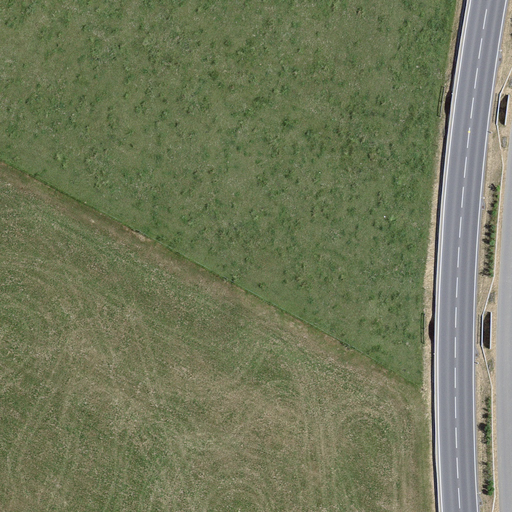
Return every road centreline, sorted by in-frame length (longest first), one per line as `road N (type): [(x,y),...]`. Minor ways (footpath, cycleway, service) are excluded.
road 1 (secondary): [(459,511),(452,419),(462,202),(487,0)]
road 2 (track): [(511,246),(510,511)]
